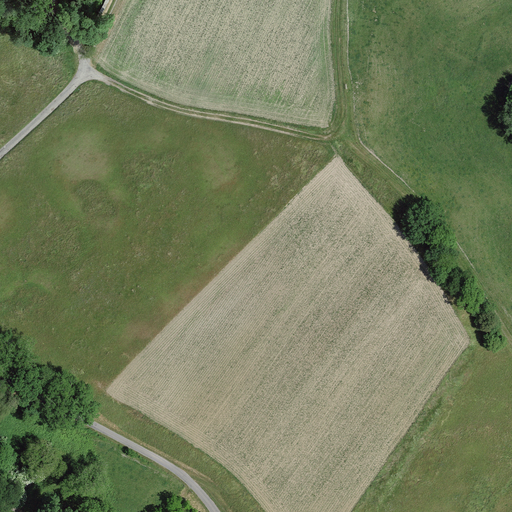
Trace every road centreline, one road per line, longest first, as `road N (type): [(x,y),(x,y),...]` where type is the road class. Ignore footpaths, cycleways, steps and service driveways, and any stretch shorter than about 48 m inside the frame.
road 1 (residential): [(217,511),(171,461),(0,370)]
road 2 (track): [(0,157),(88,71),(84,59)]
